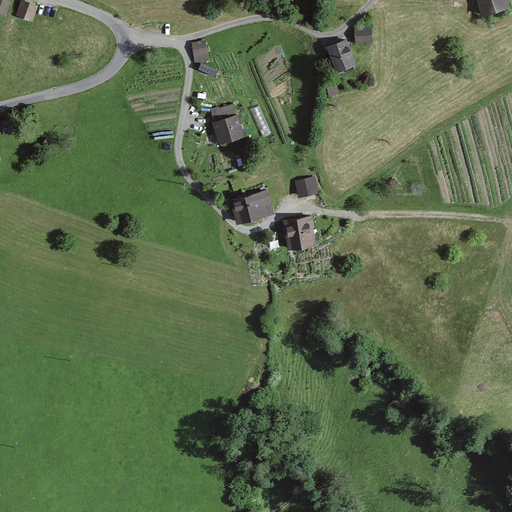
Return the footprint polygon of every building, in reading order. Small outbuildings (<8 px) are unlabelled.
[(11,2),(5,0),(0,0),(0,12),(5,15),(11,2)] [(38,5),(23,0),(18,15),(32,21),(38,5)] [(498,0),(469,0),(473,17),(501,12),(498,0)] [(371,27),(356,30),(359,44),(374,41),(371,27)] [(205,40),(192,43),(195,61),(208,58),(205,40)] [(345,40),(326,47),(335,73),(354,66),(345,40)] [(235,105),(209,112),(218,143),(244,136),(235,105)] [(295,181),(298,196),(317,192),(314,177),(295,181)] [(233,199),(239,221),(275,213),(272,201),(269,190),(233,199)] [(314,217),(286,220),(289,247),(317,244),(314,217)]
